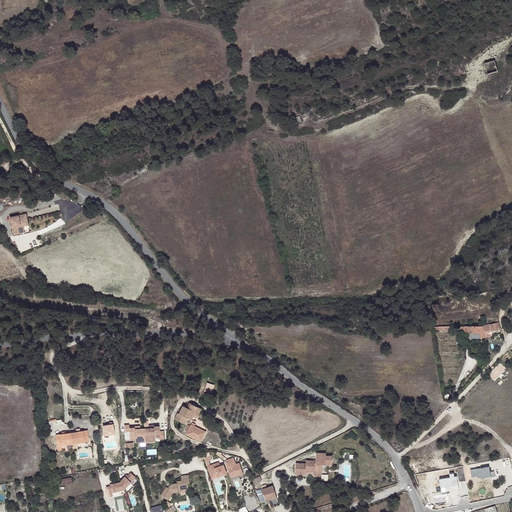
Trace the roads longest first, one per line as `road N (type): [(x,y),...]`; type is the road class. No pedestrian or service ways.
road 1 (unclassified): [(235,339),(188,301),(108,206),(36,163),(0,98)]
road 2 (unclassified): [(407,484),(377,438),(235,339)]
road 3 (unclassified): [(235,339),(82,334)]
